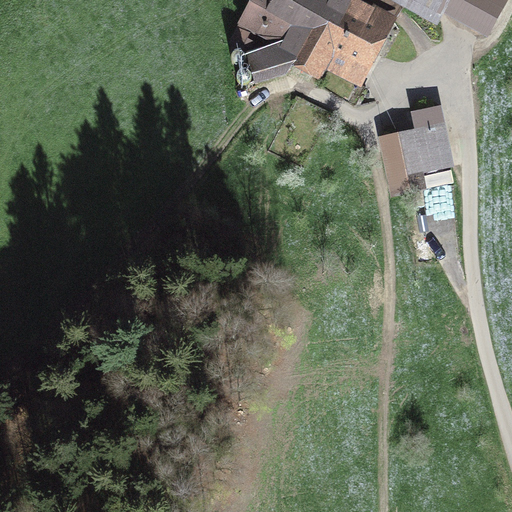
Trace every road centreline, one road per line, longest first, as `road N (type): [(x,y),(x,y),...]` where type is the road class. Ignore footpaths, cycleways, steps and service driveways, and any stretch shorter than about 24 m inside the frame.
road 1 (unclassified): [(443,72),(465,117),(476,312),(511,442)]
road 2 (track): [(247,108),(143,236),(0,375)]
road 3 (track): [(495,0),(443,72),(364,120),(299,86),(247,108)]
